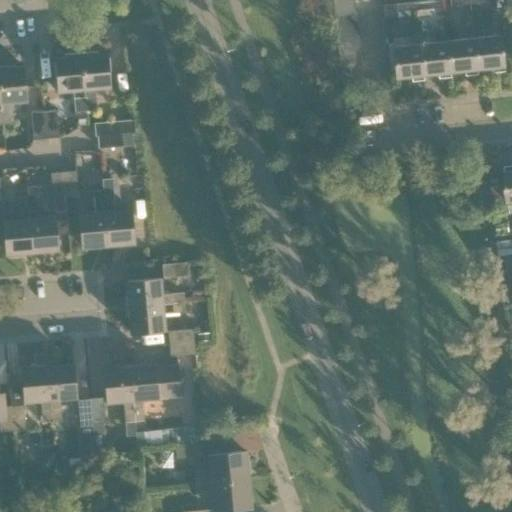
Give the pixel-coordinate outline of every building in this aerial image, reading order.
[(501,0),(487,0),(488,3),(489,8),(502,7),(501,0)] [(355,13),(354,2),(333,5),(334,15),(355,13)] [(434,2),(415,4),(416,11),(435,9),(434,2)] [(416,11),(415,4),(396,6),(397,13),(409,12),(416,11)] [(396,6),(383,8),(385,26),(398,25),(397,13),(396,6)] [(398,25),(411,23),(409,12),(397,13),(398,25)] [(356,23),(355,13),(334,15),(335,25),(356,23)] [(357,33),(356,23),(335,25),(336,36),(357,33)] [(359,44),(357,33),(336,36),(337,46),(359,44)] [(420,46),(423,77),(437,76),(438,80),(450,79),(450,74),(447,43),(446,43),(445,33),(435,34),(436,44),(420,46)] [(408,47),(391,49),(394,80),(411,78),(411,83),(423,82),(423,77),(420,46),(417,46),(416,37),(407,38),(408,47)] [(499,37),(473,40),(473,41),(476,71),(490,70),(491,74),(503,73),(499,37)] [(477,76),(476,71),(473,41),(447,43),(450,74),(464,73),(464,77),(477,76)] [(337,46),(339,56),(360,54),(359,44),(337,46)] [(97,51),(81,52),(86,111),(96,110),(94,88),(109,87),(107,52),(97,53),(97,51)] [(86,111),(81,52),(64,53),(64,56),(54,57),(56,92),(73,90),(74,112),(86,111)] [(361,64),(360,54),(339,56),(340,67),(361,64)] [(362,75),(361,64),(340,67),(341,77),(362,75)] [(12,65),(0,65),(0,109),(1,125),(12,124),(11,102),(25,101),(23,66),(12,67),(12,65)] [(363,84),(362,75),(341,77),(342,86),(363,84)] [(56,111),(43,112),(45,137),(58,136),(56,111)] [(45,137),(43,112),(30,113),(32,138),(45,137)] [(95,136),(97,136),(122,134),(131,133),(134,133),(133,121),(94,125),(95,136)] [(131,133),(122,134),(123,147),(132,146),(131,133)] [(123,147),(122,134),(97,136),(98,149),(123,147)] [(494,165),(502,159),(496,152),(488,158),(494,165)] [(511,167),(505,168),(508,202),(503,202),(505,215),(511,214),(511,167)] [(76,172),(63,173),(66,198),(78,197),(76,172)] [(66,198),(63,173),(50,174),(52,199),(66,198)] [(134,244),(131,210),(114,211),(111,179),(102,180),(102,191),(108,246),(134,244)] [(54,217),(38,218),(36,198),(36,197),(37,195),(37,188),(35,186),(26,187),(27,197),(27,198),(32,253),(57,251),(54,217)] [(81,248),(108,246),(102,191),(93,192),(95,213),(79,214),(81,248)] [(27,197),(17,197),(19,220),(3,222),(6,255),(32,253),(27,198),(27,197)] [(188,276),(187,264),(163,266),(164,278),(188,276)] [(127,282),(129,306),(184,301),(183,293),(161,295),(160,279),(127,282)] [(184,301),(129,306),(131,334),(165,331),(164,314),(185,312),(184,301)] [(168,332),(169,343),(194,341),(193,330),(168,332)] [(194,341),(169,343),(171,357),(195,355),(194,341)] [(155,364),(130,366),(135,421),(143,420),(142,398),(179,395),(176,365),(156,367),(155,364)] [(73,365),(47,367),(52,420),(60,420),(58,399),(76,397),(73,365)] [(124,422),(135,421),(130,366),(103,369),(106,401),(122,400),(124,422)] [(52,420),(47,367),(20,369),(23,402),(40,400),(42,421),(52,420)] [(0,432),(13,432),(11,407),(5,408),(4,394),(0,393),(0,432)] [(93,425),(91,400),(77,402),(79,426),(92,425),(93,425)] [(102,400),(91,400),(93,425),(103,424),(104,424),(102,400)] [(22,406),(11,407),(13,432),(24,431),(22,406)] [(93,435),(104,434),(103,424),(93,425),(92,425),(93,435)] [(150,448),(162,447),(160,430),(148,431),(150,448)] [(176,446),(177,459),(200,457),(199,444),(176,446)] [(194,472),(195,485),(248,480),(245,452),(209,455),(210,471),(194,472)] [(52,453),(39,454),(41,467),(53,466),(52,453)] [(67,457),(55,459),(56,466),(68,465),(67,457)] [(248,480),(195,485),(196,497),(213,496),(214,511),(250,508),(248,480)]
